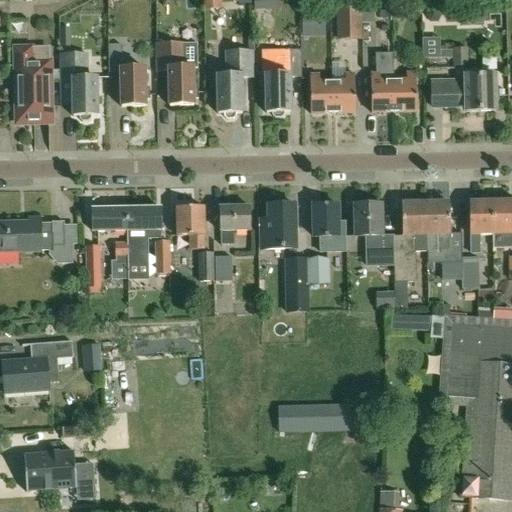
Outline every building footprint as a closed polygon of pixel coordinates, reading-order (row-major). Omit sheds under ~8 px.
[(363,41),(363,25),(337,25),(337,41),(363,41)] [(197,88),(192,88),(192,70),(197,69),(196,44),(155,45),(156,73),(168,73),(169,107),(193,107),(193,100),(197,100),(197,88)] [(144,89),(144,69),(121,70),(120,46),(107,46),(108,74),(120,74),(120,108),(144,108),(144,101),(149,101),(149,88),(144,89)] [(439,62),(453,62),(453,68),(468,68),(468,50),(452,49),(452,54),(439,54),(439,62)] [(301,78),(300,51),(287,52),(287,56),(265,57),(265,76),(266,114),(272,114),(272,118),(275,120),(281,120),(283,117),(283,114),(290,114),(289,79),(301,78)] [(253,79),(252,52),(225,53),(226,77),(217,77),(217,115),(224,115),(224,118),(226,121),(233,121),(235,118),(235,115),(241,115),(241,79),(253,79)] [(33,119),(49,118),(48,64),(32,65),(32,55),(15,56),(17,124),(34,124),(33,119)] [(87,123),(90,121),(90,118),(96,117),(95,79),(86,79),(86,55),(59,56),(59,83),(71,82),(72,118),(78,118),(79,121),(81,123),(87,123)] [(393,114),(393,82),(379,83),(379,75),(370,75),(371,114),(393,114)] [(406,82),(393,82),(393,114),(416,113),(415,75),(406,75),(406,82)] [(332,115),(331,84),(319,84),(318,77),(310,77),(311,116),(332,115)] [(344,84),(331,84),(332,115),(354,115),(353,77),(344,77),(344,84)] [(464,82),(454,82),(431,82),(431,89),(431,109),(465,108),(465,113),(494,113),(494,77),(464,77),(464,82)] [(397,150),(396,123),(381,124),(382,150),(397,150)] [(492,236),(491,203),(468,204),(468,236),(469,236),(470,254),(478,253),(478,236),(492,236)] [(511,203),(491,203),(492,236),(503,236),(503,253),(511,253),(511,235),(511,203)] [(448,204),(425,205),(426,237),(436,237),(436,252),(449,252),(448,204)] [(366,250),(366,267),(394,266),(393,237),(381,237),(380,205),(353,206),(354,237),(365,236),(366,250)] [(427,253),(426,237),(425,205),(401,205),(401,237),(393,237),(394,266),(395,310),(408,310),(408,283),(417,283),(416,253),(427,253)] [(261,221),(261,251),(295,250),(294,206),(269,206),(269,221),(261,221)] [(325,255),(337,255),(346,255),(346,242),(337,242),(337,239),(338,239),(337,206),(313,207),(314,239),(324,239),(325,255)] [(232,233),(249,233),(248,208),(217,209),(217,233),(221,233),(221,247),(233,247),(232,233)] [(203,237),(204,237),(203,209),(176,210),(176,237),(189,237),(190,252),(203,251),(203,237)] [(160,210),(126,211),(126,232),(127,244),(127,265),(147,265),(146,239),(160,239),(160,231),(160,210)] [(126,232),(126,211),(92,212),(92,233),(126,232)] [(64,246),(63,224),(51,224),(51,225),(39,225),(39,220),(27,221),(27,224),(0,224),(0,253),(40,252),(52,252),(52,255),(57,261),(61,261),(61,266),(72,265),(72,246),(64,246)] [(500,252),(499,237),(487,238),(487,253),(500,252)] [(169,275),(169,243),(155,243),(155,275),(169,275)] [(127,265),(127,244),(115,244),(115,258),(116,265),(127,265)] [(99,248),(85,248),(86,288),(99,288),(99,248)] [(212,284),(212,254),(197,255),(198,284),(212,284)] [(463,257),(461,257),(462,282),(463,282),(463,291),(479,290),(478,259),(463,259),(463,257)] [(329,260),(306,261),(306,286),(329,286),(329,260)] [(306,286),(306,261),(288,261),(289,286),(306,286)] [(117,277),(117,291),(153,292),(153,278),(117,277)] [(511,502),(511,321),(482,319),(482,315),(473,315),(473,319),(433,316),(431,339),(442,340),(438,406),(465,409),(460,499),(511,502)] [(56,361),(71,360),(70,343),(29,346),(30,362),(1,364),(3,395),(49,391),(48,384),(58,383),(56,361)] [(79,411),(92,445),(116,436),(104,402),(79,411)] [(351,406),(277,408),(278,435),(352,433),(351,406)] [(77,489),(74,453),(24,457),(26,493),(77,489)] [(176,511),(178,495),(118,491),(115,511),(176,511)] [(380,493),(379,511),(402,511),(403,511),(399,511),(400,494),(380,493)]
